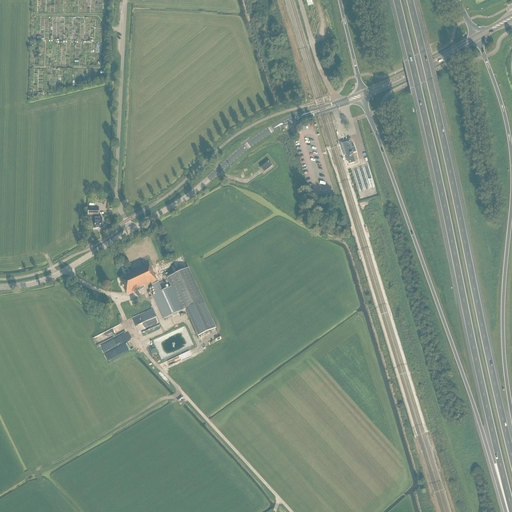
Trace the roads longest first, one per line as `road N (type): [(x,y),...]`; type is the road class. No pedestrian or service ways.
road 1 (motorway): [(395,0),(511,510)]
road 2 (motorway): [(511,457),(409,0)]
road 3 (motorway): [(362,94),(505,511)]
road 4 (secondary): [(132,229),(272,129),(362,94)]
road 5 (unclassified): [(132,229),(115,185),(125,0)]
road 6 (motorway): [(511,415),(502,331),(511,199)]
road 7 (secondary): [(0,287),(48,278),(132,229)]
road 8 (motorway): [(511,166),(476,38)]
road 9 (secondary): [(362,94),(476,38)]
